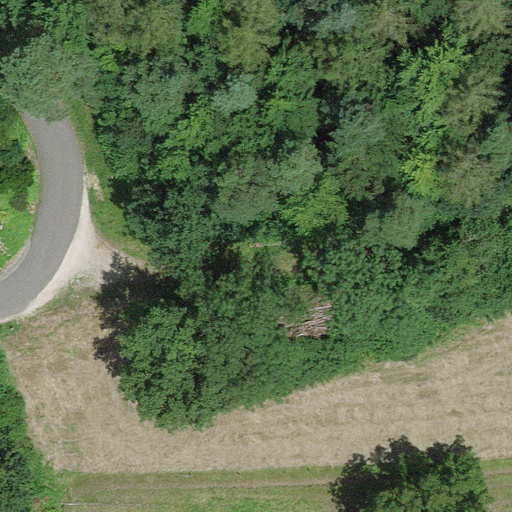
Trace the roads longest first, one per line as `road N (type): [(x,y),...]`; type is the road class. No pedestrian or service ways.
road 1 (track): [(511,200),(317,255),(207,269),(110,269),(46,245)]
road 2 (residential): [(0,287),(46,245),(58,186),(56,140),(14,66),(0,60)]
